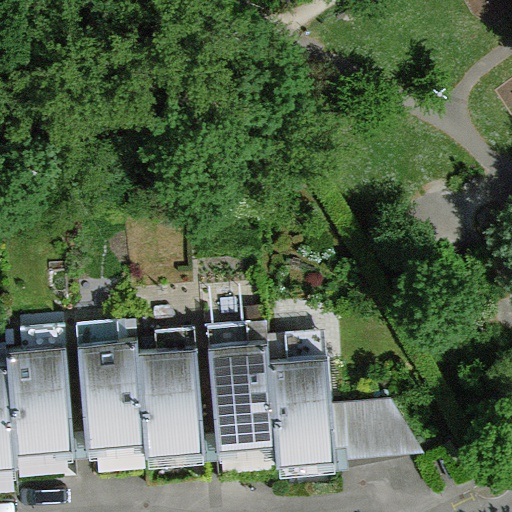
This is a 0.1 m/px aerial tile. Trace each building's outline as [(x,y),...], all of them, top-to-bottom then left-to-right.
[(147,440),(140,349),(139,336),(80,341),(88,445),(147,440)] [(278,443),(271,358),(269,337),(210,343),(220,447),(278,443)] [(76,446),(68,342),(8,347),(9,359),(17,452),(76,446)] [(208,449),(199,344),(140,349),(147,440),(148,454),(208,449)] [(280,463),(339,458),(335,405),(330,353),(271,358),(278,443),(280,463)] [(17,452),(9,359),(0,360),(0,466),(19,465),(17,452)] [(335,405),(339,458),(422,450),(392,397),(335,405)]
